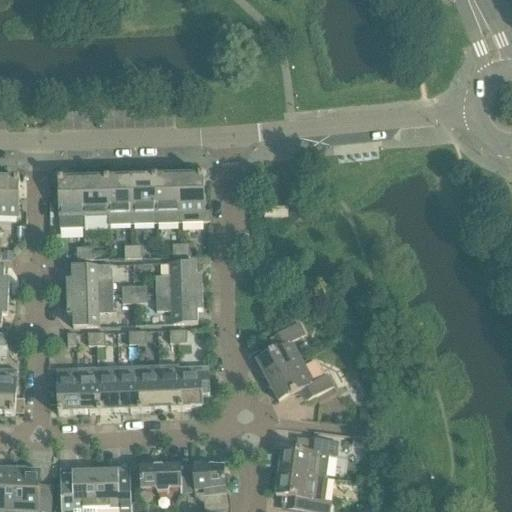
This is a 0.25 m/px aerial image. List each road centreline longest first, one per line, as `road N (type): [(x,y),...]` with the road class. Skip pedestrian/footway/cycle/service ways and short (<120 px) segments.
road 1 (residential): [(245,431),(231,370),(229,134)]
road 2 (residential): [(39,438),(44,146)]
road 3 (residential): [(474,112),(229,134)]
road 4 (residential): [(245,431),(39,438)]
road 5 (residential): [(229,134),(44,146)]
